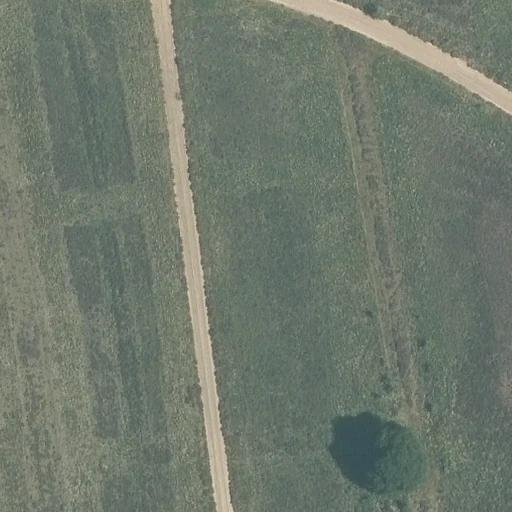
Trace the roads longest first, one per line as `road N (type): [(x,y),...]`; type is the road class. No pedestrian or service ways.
road 1 (track): [(158,0),(224,511)]
road 2 (track): [(299,0),(438,59),(511,107)]
